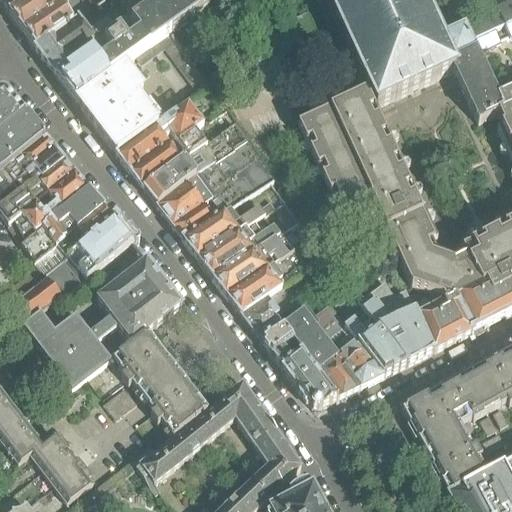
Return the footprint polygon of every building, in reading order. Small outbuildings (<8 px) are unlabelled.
[(0,0),(0,8),(9,19),(36,0),(0,0)] [(87,17),(74,0),(36,0),(9,19),(35,54),(78,24),(87,17)] [(129,29),(154,11),(145,0),(114,0),(129,20),(110,32),(107,28),(91,40),(78,24),(35,54),(55,81),(91,56),(103,47),(119,36),(129,29)] [(150,55),(171,40),(215,8),(208,0),(170,0),(154,11),(129,29),(138,40),(127,48),(119,36),(103,47),(111,59),(100,67),(91,56),(55,81),(75,107),(125,71),(149,53),(150,55)] [(321,0),(362,88),(367,98),(375,115),(409,99),(418,95),(445,82),(452,79),(453,80),(475,127),(476,132),(477,132),(482,130),(481,129),(497,122),(504,118),(498,104),(478,61),(500,51),(495,38),(504,34),(510,47),(511,45),(511,8),(495,16),(496,18),(464,34),(442,44),(421,0),(321,0)] [(115,160),(165,124),(126,72),(125,71),(75,107),(115,160)] [(0,179),(46,145),(33,130),(6,97),(0,95),(0,179)] [(465,262),(461,264),(445,260),(435,256),(431,247),(434,246),(373,116),(366,99),(297,131),(346,236),(378,221),(410,291),(442,302),(443,306),(453,302),(468,294),(511,272),(511,97),(498,104),(504,118),(497,122),(502,132),(500,133),(511,159),(511,224),(500,231),(487,237),(472,245),(460,251),(461,254),(462,256),(465,262)] [(129,178),(203,129),(187,108),(177,116),(165,124),(115,160),(129,178)] [(144,197),(240,138),(236,132),(238,130),(226,114),(203,129),(129,178),(144,197)] [(157,214),(250,154),(246,148),(247,147),(240,138),(144,197),(157,214)] [(13,189),(55,156),(46,145),(0,179),(10,192),(13,189)] [(230,215),(270,189),(273,187),(250,154),(157,214),(182,246),(230,215)] [(19,196),(40,179),(42,182),(64,166),(55,156),(13,189),(19,196)] [(0,220),(8,232),(75,180),(64,166),(42,182),(40,179),(19,196),(5,207),(0,211),(0,220)] [(20,250),(88,196),(75,180),(8,232),(7,233),(17,246),(20,251),(20,250)] [(57,252),(103,214),(88,196),(20,250),(35,269),(57,252)] [(196,265),(254,228),(274,214),(275,215),(284,208),(278,201),(269,207),(260,214),(258,212),(238,226),(230,215),(182,246),(196,265)] [(67,263),(113,225),(103,214),(57,252),(67,263)] [(211,284),(297,227),(291,218),(261,238),(254,228),(196,265),(211,284)] [(87,287),(132,249),(125,240),(113,225),(67,263),(44,282),(46,284),(10,313),(25,330),(40,318),(60,303),(62,306),(87,287)] [(267,277),(292,260),(290,258),(312,244),(299,226),(297,227),(211,284),(225,302),(265,274),(267,277)] [(267,305),(304,280),(324,266),(311,248),(313,247),(312,244),(290,258),(292,260),(267,277),(265,274),(225,302),(240,321),(267,305)] [(97,348),(117,332),(131,350),(146,338),(181,311),(145,266),(144,265),(141,267),(143,269),(96,305),(110,323),(89,339),(75,321),(54,337),(40,318),(25,330),(22,332),(46,364),(71,396),(86,384),(110,366),(97,348)] [(471,337),(511,316),(511,272),(468,294),(453,302),(471,337)] [(432,358),(414,315),(405,295),(393,301),(383,288),(359,307),(359,309),(363,313),(362,314),(370,324),(407,370),(428,359),(432,358)] [(471,337),(453,302),(443,306),(418,319),(416,315),(414,315),(432,358),(471,337)] [(283,332),(275,322),(277,320),(267,305),(240,321),(259,347),(283,332)] [(360,394),(308,327),(294,308),(277,320),(275,322),(283,332),(300,357),(314,376),(336,406),(360,394)] [(383,382),(344,332),(328,311),(308,327),(360,394),(383,382)] [(370,324),(359,333),(353,325),(344,332),(383,382),(407,370),(370,324)] [(300,357),(283,332),(259,347),(272,363),(279,372),(300,357)] [(177,378),(167,365),(146,338),(131,350),(112,365),(120,374),(119,375),(124,380),(121,383),(125,388),(127,392),(131,389),(144,405),(153,418),(153,419),(150,421),(157,430),(160,428),(165,434),(172,443),(173,443),(174,444),(200,424),(199,422),(207,416),(177,378)] [(511,354),(472,376),(493,414),(497,412),(497,413),(506,408),(508,411),(511,409),(511,354)] [(314,376),(300,357),(279,372),(280,373),(293,391),(314,376)] [(336,406),(314,376),(293,391),(311,414),(318,416),(336,406)] [(493,414),(472,376),(401,415),(423,456),(462,435),(460,431),(471,425),(472,427),(484,421),(483,420),(493,414)] [(260,511),(300,475),(242,391),(241,390),(220,406),(235,427),(246,444),(254,457),(255,456),(266,473),(235,502),(235,501),(223,511),(260,511)] [(117,407),(128,399),(124,394),(113,402),(117,407)] [(121,412),(132,404),(128,399),(117,407),(119,410),(121,412)] [(0,428),(22,412),(16,405),(11,409),(5,401),(0,405),(0,428)] [(119,410),(117,407),(113,402),(108,406),(114,414),(119,410)] [(125,418),(136,410),(132,404),(121,412),(125,418)] [(114,414),(108,406),(102,410),(108,418),(114,414)] [(202,454),(235,427),(220,406),(207,416),(199,422),(200,424),(174,444),(147,466),(146,465),(145,466),(138,471),(139,472),(135,475),(155,501),(160,498),(155,491),(189,464),(189,465),(202,454)] [(125,418),(121,412),(119,410),(114,414),(120,422),(125,418)] [(30,434),(22,424),(28,420),(22,412),(0,428),(0,449),(4,454),(30,434)] [(120,422),(114,414),(108,418),(115,426),(120,422)] [(500,415),(492,420),(496,427),(504,422),(500,415)] [(487,422),(478,427),(482,434),(492,429),(488,422),(487,422)] [(504,422),(496,427),(500,434),(508,429),(504,422)] [(492,429),(482,434),(486,441),(494,437),(496,436),(492,429)] [(28,462),(48,446),(47,445),(39,434),(33,439),(30,434),(4,454),(18,472),(29,463),(28,462)] [(505,469),(499,457),(500,457),(498,452),(504,449),(498,439),(475,452),(472,453),(462,435),(423,456),(446,498),(486,480),(505,469)] [(66,458),(61,450),(66,446),(59,436),(47,445),(48,446),(28,462),(29,463),(40,478),(66,458)] [(146,465),(155,458),(150,451),(140,459),(145,466),(146,465)] [(511,511),(511,457),(509,452),(500,457),(499,457),(505,469),(486,480),(446,498),(454,511),(511,511)] [(53,494),(85,469),(78,461),(72,465),(66,458),(40,478),(53,494)] [(145,466),(140,459),(130,467),(135,473),(138,471),(145,466)] [(125,481),(135,473),(130,467),(120,474),(125,481)] [(92,491),(86,483),(91,478),(85,469),(53,494),(66,511),(67,510),(92,491)] [(115,489),(125,481),(120,474),(110,482),(115,489)] [(115,489),(110,482),(99,490),(104,497),(112,492),(111,491),(112,490),(113,491),(115,489)] [(319,511),(311,495),(310,493),(308,494),(306,489),(305,487),(304,487),(304,486),(303,486),(300,489),(275,511),(319,511)] [(94,505),(104,497),(99,490),(88,499),(94,505)] [(85,511),(94,505),(88,499),(79,506),(83,511),(85,511)]
